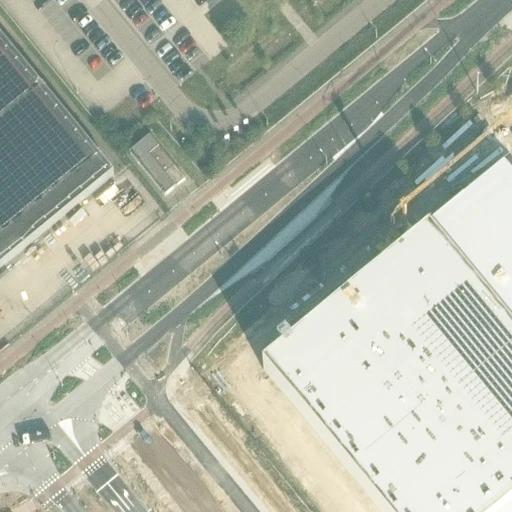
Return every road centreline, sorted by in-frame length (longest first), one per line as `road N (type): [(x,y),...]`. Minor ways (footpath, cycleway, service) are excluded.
road 1 (tertiary): [(507,0),(387,84),(1,403)]
road 2 (tertiary): [(52,420),(315,195),(507,0)]
